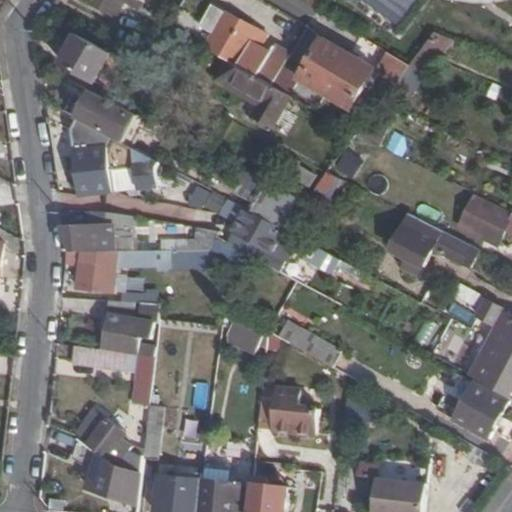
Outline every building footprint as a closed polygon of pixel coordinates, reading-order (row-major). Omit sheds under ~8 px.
[(91,0),(89,3),(118,19),(127,2),(125,1),(123,0),(91,0)] [(302,0),(321,11),(327,0),(302,0)] [(206,46),(232,61),(244,67),(257,45),(261,47),(267,34),(214,2),(201,24),(215,31),(206,46)] [(418,68),(428,73),(456,39),(437,32),(412,65),(418,68)] [(116,53),(83,34),(67,62),(100,80),(116,53)] [(275,85),(293,95),(303,80),(356,111),(380,71),(327,39),(305,75),(287,64),(275,85)] [(262,77),(275,85),(287,64),(290,59),(292,55),(280,48),(262,77)] [(412,65),(394,54),(381,71),(400,82),(412,65)] [(275,128),(293,95),(275,85),(262,77),(244,67),(232,61),(220,81),(264,105),(257,117),(275,128)] [(94,90),(81,116),(90,122),(154,156),(167,130),(94,90)] [(400,109),(385,102),(361,133),(359,136),(383,148),(400,109)] [(154,156),(90,122),(77,132),(86,196),(166,185),(164,167),(170,165),(154,156)] [(59,152),(72,152),(73,128),(59,127),(59,152)] [(340,166),(355,178),(367,164),(352,151),(340,166)] [(287,159),(281,170),(305,182),(311,171),(287,159)] [(351,182),(331,172),(316,192),(330,202),(339,190),(344,193),(351,182)] [(198,189),(194,206),(208,210),(212,192),(198,189)] [(289,228),(306,205),(284,193),(271,219),(289,228)] [(511,211),(478,194),(462,224),(503,244),(510,229),(511,229),(511,211)] [(327,249),(289,228),(271,219),(256,211),(248,225),(320,265),(327,249)] [(68,228),(72,250),(100,251),(120,250),(121,236),(113,235),(112,226),(134,226),(136,216),(119,212),(101,213),(100,227),(68,228)] [(476,263),(483,249),(416,215),(400,249),(429,264),(430,262),(433,257),(437,250),(467,265),(470,260),(476,263)] [(0,228),(0,227),(0,284),(5,285),(9,247),(0,246),(0,228)] [(207,261),(206,249),(171,250),(171,263),(170,265),(205,265),(207,261)] [(350,262),(327,249),(320,265),(343,277),(350,262)] [(72,250),(71,266),(86,267),(87,254),(100,254),(100,251),(72,250)] [(87,254),(86,267),(84,290),(118,292),(121,250),(120,250),(100,251),(100,254),(87,254)] [(435,266),(435,268),(442,271),(462,282),(467,273),(439,259),(438,260),(433,257),(430,262),(435,266)] [(481,305),(486,295),(466,285),(461,294),(481,305)] [(511,314),(508,312),(510,308),(493,299),(484,315),(501,324),(499,327),(511,334),(506,345),(511,348),(511,314)] [(143,303),(117,302),(116,315),(142,318),(143,303)] [(142,318),(116,315),(112,348),(145,351),(145,355),(161,357),(162,348),(146,346),(147,339),(157,339),(159,326),(165,326),(166,320),(167,304),(155,303),(153,304),(152,319),(142,318)] [(227,342),(258,357),(268,335),(238,321),(227,342)] [(273,335),(271,350),(286,351),(287,337),(285,336),(275,330),(273,335)] [(511,348),(506,345),(495,365),(484,359),(475,376),(511,395),(511,348)] [(108,349),(81,346),(80,362),(139,370),(140,354),(108,349)] [(161,357),(145,355),(139,405),(156,407),(156,405),(160,360),(161,357)] [(494,436),(511,405),(511,398),(462,372),(443,409),(494,436)] [(267,386),(263,428),(322,433),(324,407),(303,405),(303,390),(267,386)] [(156,405),(156,407),(151,454),(151,458),(167,459),(171,407),(156,405)] [(127,470),(149,473),(151,458),(151,454),(139,450),(140,446),(131,439),(134,434),(103,412),(83,437),(95,443),(106,452),(127,470)] [(52,423),(49,452),(70,460),(78,436),(52,423)] [(96,468),(103,451),(84,444),(77,461),(96,468)] [(119,494),(146,501),(149,473),(127,470),(106,452),(96,484),(119,492),(119,494)] [(253,463),(235,460),(232,478),(251,481),(253,463)] [(433,511),(437,477),(387,473),(382,511),(433,511)] [(472,497),(483,504),(497,482),(486,475),(472,497)] [(163,511),(207,511),(210,480),(166,476),(163,511)] [(210,480),(207,511),(238,511),(239,497),(251,497),(252,484),(210,480)] [(283,511),(286,485),(258,482),(254,511),(283,511)] [(239,497),(238,511),(249,511),(251,497),(239,497)]
